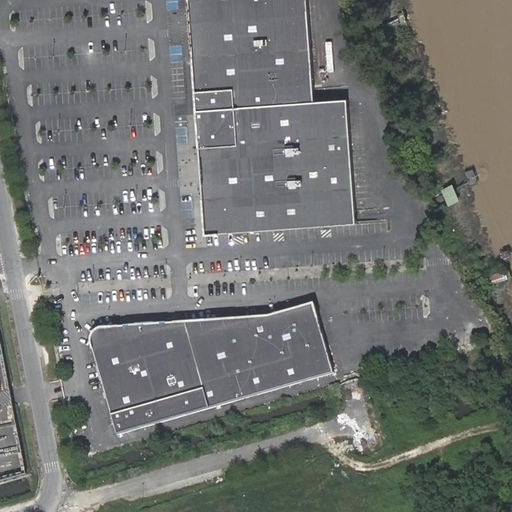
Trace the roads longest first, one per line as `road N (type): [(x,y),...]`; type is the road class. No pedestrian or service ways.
road 1 (unclassified): [(43,509),(52,466),(0,195)]
road 2 (unclassified): [(318,434),(71,502)]
